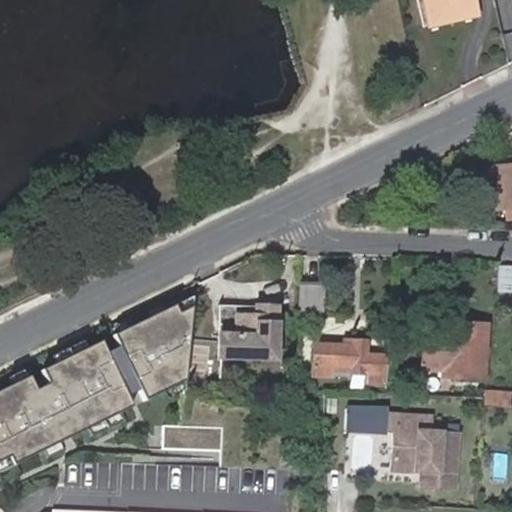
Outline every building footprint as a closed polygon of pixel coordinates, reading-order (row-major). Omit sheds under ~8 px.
[(468,0),(416,0),(422,21),(471,9),(468,0)] [(511,165),(485,166),(486,208),(504,207),(504,218),(511,218),(511,165)] [(496,265),(495,296),(508,297),(510,266),(496,265)] [(300,284),(299,315),(321,316),(322,286),(300,284)] [(184,384),(186,302),(107,340),(114,354),(132,392),(139,406),(184,384)] [(215,307),(214,327),(235,327),(235,317),(255,318),(255,308),(215,307)] [(214,327),(214,361),(273,363),(274,308),(255,308),(255,318),(235,317),(235,327),(214,327)] [(422,336),(421,349),(421,370),(442,372),(442,377),(483,379),(484,347),(485,328),(458,326),(457,338),(443,337),(422,336)] [(458,326),(444,326),(443,337),(457,338),(458,326)] [(351,354),(368,355),(369,341),(352,341),(351,348),(351,354)] [(23,381),(0,391),(0,472),(55,446),(48,433),(60,427),(66,441),(127,412),(120,398),(102,360),(95,346),(35,375),(41,389),(29,394),(23,381)] [(381,355),(368,355),(351,354),(351,348),(312,347),(312,367),(348,368),(348,374),(362,374),(362,384),(381,384),(381,355)] [(132,392),(114,354),(102,360),(120,398),(132,392)] [(394,396),(405,396),(405,376),(395,376),(394,396)] [(335,402),(327,401),(326,416),(334,416),(335,402)] [(430,419),(387,416),(386,433),(393,433),(390,472),(420,475),(433,475),(432,489),(452,491),(457,438),(428,436),(430,419)] [(66,441),(60,427),(48,433),(55,446),(66,441)] [(226,428),(166,428),(166,452),(226,452),(226,428)]
